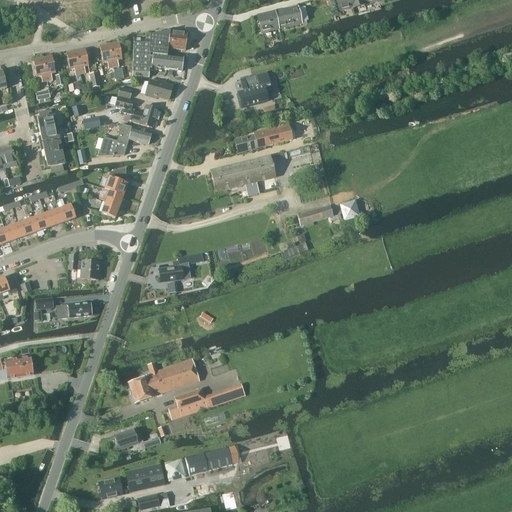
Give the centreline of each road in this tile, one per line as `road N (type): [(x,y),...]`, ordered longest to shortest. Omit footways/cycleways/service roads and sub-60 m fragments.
road 1 (tertiary): [(42,511),(133,245)]
road 2 (tertiary): [(133,245),(209,24)]
road 3 (residential): [(9,54),(187,17),(209,24)]
road 4 (residential): [(0,266),(90,235),(133,245)]
